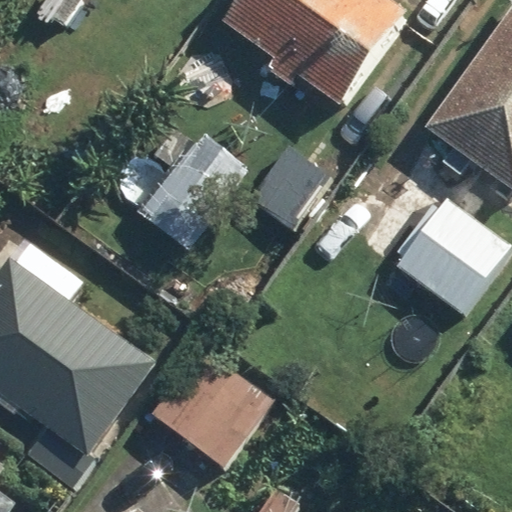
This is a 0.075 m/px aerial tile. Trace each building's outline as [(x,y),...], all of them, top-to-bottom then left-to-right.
[(369,0),(265,0),(240,30),(343,119),(414,39),(369,0)] [(511,29),(435,138),(511,191),(511,29)] [(511,258),(511,249),(446,206),(399,277),(470,323),(511,258)] [(0,392),(91,462),(159,374),(71,306),(83,291),(26,247),(0,280),(0,392)] [(462,342),(408,304),(390,329),(445,367),(462,342)] [(275,408),(199,352),(151,417),(228,473),(275,408)] [(0,475),(3,471),(0,468),(0,511),(19,511),(0,497),(0,475)]
